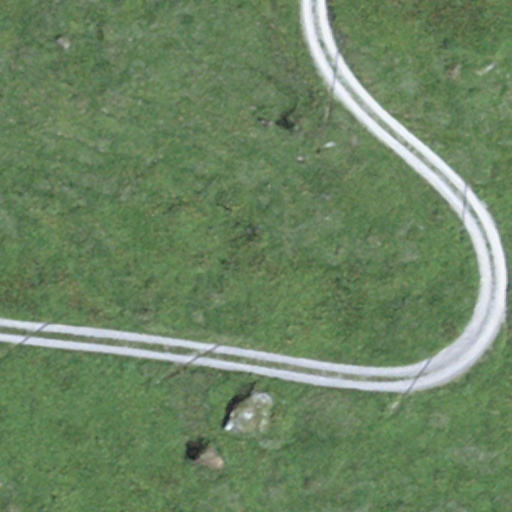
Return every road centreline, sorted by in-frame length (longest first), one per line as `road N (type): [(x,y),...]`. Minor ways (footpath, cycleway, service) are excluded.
road 1 (track): [(415,376),(455,364),(482,337),(492,300),(489,251),(466,208),(358,102),(330,63),(311,0)]
road 2 (track): [(0,325),(368,379),(415,376)]
